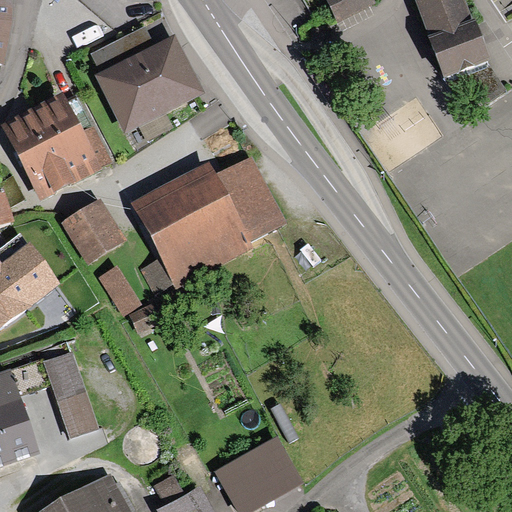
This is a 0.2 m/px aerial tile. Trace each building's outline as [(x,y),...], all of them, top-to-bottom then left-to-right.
[(0,0),(0,62),(3,63),(13,21),(12,0),(0,0)] [(327,0),(337,21),(374,6),(370,0),(327,0)] [(490,60),(475,18),(471,19),(464,0),(418,0),(446,76),(490,60)] [(97,70),(127,131),(203,93),(174,36),(156,45),(147,27),(95,53),(102,67),(97,70)] [(113,163),(93,126),(83,131),(64,94),(55,99),(29,113),(4,126),(42,199),(113,163)] [(209,164),(131,204),(159,259),(140,269),(153,293),(172,284),(175,289),(251,250),(247,243),(286,223),(252,157),(215,176),(209,164)] [(0,228),(16,222),(5,190),(0,191),(0,228)] [(64,224),(89,263),(125,241),(100,202),(64,224)] [(0,330),(61,285),(31,242),(1,263),(0,261),(0,330)] [(118,267),(101,277),(124,315),(141,305),(118,267)] [(131,315),(139,332),(160,323),(152,305),(131,315)] [(72,439),(99,429),(72,352),(44,362),(72,439)] [(0,467),(42,454),(13,367),(0,371),(0,467)] [(278,446),(236,468),(258,511),(263,508),(265,511),(270,511),(290,502),(286,493),(299,486),(278,446)] [(153,485),(168,511),(216,511),(202,486),(188,494),(176,472),(153,485)] [(130,511),(113,480),(53,511),(130,511)]
